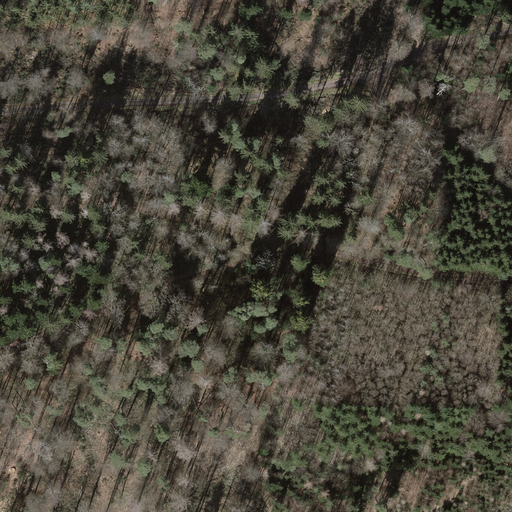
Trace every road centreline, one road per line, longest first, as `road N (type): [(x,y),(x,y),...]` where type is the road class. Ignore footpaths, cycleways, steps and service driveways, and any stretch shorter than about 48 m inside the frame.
road 1 (track): [(0,108),(364,82),(419,48),(511,28)]
road 2 (track): [(0,201),(180,214),(405,265),(511,275)]
road 3 (track): [(0,348),(234,262),(319,246)]
road 4 (track): [(511,198),(439,123),(364,82)]
